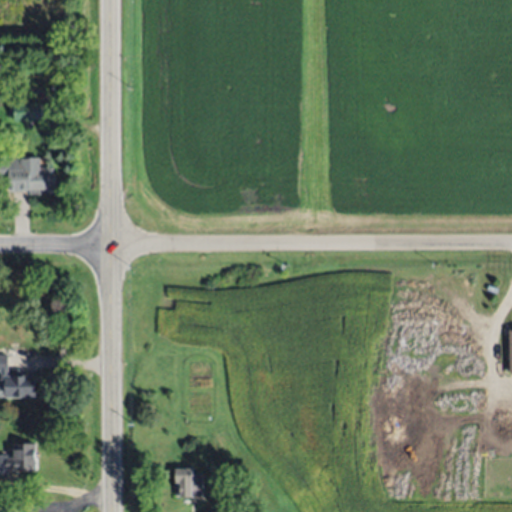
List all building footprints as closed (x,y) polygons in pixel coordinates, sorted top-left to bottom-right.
[(42,103),(41,122),(13,121),(14,101),(42,103)] [(0,155),(42,154),(42,168),(57,167),(57,190),(29,191),(28,185),(1,186),(0,155)] [(35,397),(0,397),(0,353),(7,353),(8,374),(35,374),(35,397)] [(0,476),(0,452),(7,453),(7,456),(12,457),(13,442),(35,443),(35,470),(7,470),(7,476),(0,476)] [(203,496),(179,496),(179,482),(175,482),(175,467),(194,467),(194,474),(203,473),(203,496)]
